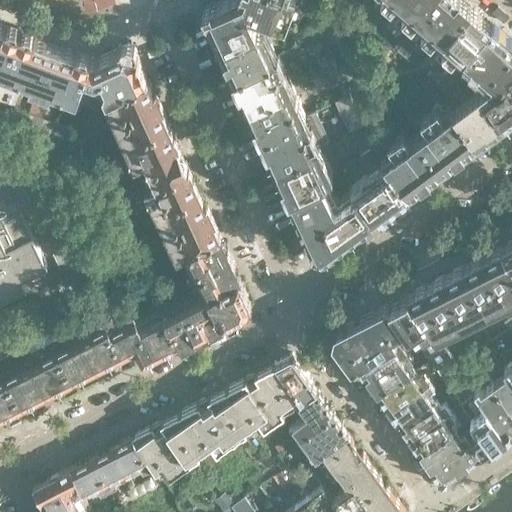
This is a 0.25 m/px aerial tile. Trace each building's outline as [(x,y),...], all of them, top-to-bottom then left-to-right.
[(259,25),(252,11),(251,8),(243,5),(236,8),(232,0),(216,0),(203,6),(216,35),(217,35),(220,42),(220,43),(259,25)] [(282,0),(232,0),(236,8),(243,5),(251,8),(285,21),(292,3),(282,0)] [(402,0),(403,1),(403,0),(377,0),(375,3),(385,12),(395,0),(402,0)] [(423,18),(438,0),(403,0),(403,1),(408,5),(395,20),(405,29),(418,14),(423,18)] [(443,36),(471,4),(465,0),(438,0),(423,18),(428,23),(415,38),(425,47),(438,31),(443,36)] [(463,53),(464,52),(491,22),(471,4),(443,36),(448,40),(435,55),(445,64),(458,49),(463,53)] [(0,64),(6,67),(20,29),(18,28),(16,24),(10,22),(7,24),(0,21),(0,64)] [(488,73),(511,46),(511,40),(491,22),(464,52),(488,73)] [(273,56),(259,25),(220,43),(220,44),(221,43),(224,51),(234,73),(273,56)] [(39,84),(55,41),(54,41),(53,41),(48,39),(49,39),(47,38),(47,39),(33,34),(31,30),(25,28),(21,29),(20,29),(6,67),(30,76),(29,80),(39,84)] [(335,63),(321,33),(311,38),(325,68),(335,63)] [(146,70),(144,66),(143,66),(136,51),(137,47),(135,41),(127,38),(121,41),(120,45),(95,57),(89,55),(83,71),(96,76),(101,74),(105,81),(102,86),(106,94),(109,93),(147,75),(145,71),(146,70)] [(83,71),(89,55),(88,54),(87,51),(81,48),(77,50),(63,45),(64,45),(62,44),(57,43),(57,42),(55,41),(39,84),(50,87),(51,84),(75,93),(83,71)] [(511,46),(488,73),(493,77),(511,80),(511,46)] [(286,86),(283,77),(289,75),(279,53),(273,56),(234,73),(248,103),(286,86)] [(349,93),(335,63),(325,68),(339,98),(349,93)] [(437,81),(444,73),(440,68),(433,76),(437,81)] [(439,87),(429,74),(422,78),(432,91),(439,87)] [(159,96),(155,87),(153,88),(153,87),(154,87),(152,82),(151,83),(147,75),(109,93),(115,106),(110,108),(114,116),(159,96)] [(511,113),(511,80),(493,77),(479,88),(502,120),(511,113)] [(306,113),(296,91),(290,94),(286,86),(248,103),(262,133),(306,113)] [(502,120),(479,88),(453,106),(477,139),(502,120)] [(362,123),(349,93),(339,98),(353,128),(362,123)] [(167,119),(161,105),(163,104),(159,96),(114,116),(118,125),(122,123),(129,137),(167,119)] [(477,139),(453,106),(452,105),(443,112),(436,103),(420,115),(427,124),(418,131),(442,164),(451,158),(450,158),(454,155),(458,153),(457,152),(461,150),(462,150),(465,147),(468,144),(469,145),(477,139)] [(25,124),(30,111),(14,106),(9,118),(25,124)] [(51,123),(43,120),(44,118),(44,117),(30,111),(25,124),(47,132),(51,123)] [(314,146),(310,137),(316,135),(306,113),(262,133),(275,164),(314,146)] [(192,173),(185,158),(187,155),(184,149),(181,148),(174,133),(173,133),(167,119),(129,137),(135,150),(130,152),(134,161),(145,157),(147,161),(156,179),(145,184),(149,194),(154,191),(160,205),(198,187),(192,174),(192,173)] [(64,139),(69,126),(54,120),(49,133),(64,139)] [(377,143),(362,123),(353,128),(368,149),(377,143)] [(427,175),(442,164),(418,131),(409,137),(402,129),(389,138),(397,149),(377,164),(381,170),(355,189),(374,215),(420,181),(423,178),(427,175)] [(82,143),(79,138),(78,136),(67,141),(70,148),(82,143)] [(85,151),(82,143),(70,148),(73,156),(85,151)] [(366,162),(383,150),(377,143),(368,149),(361,155),(366,162)] [(334,173),(324,152),(318,154),(314,146),(275,164),(289,194),(325,177),(334,173)] [(48,262),(36,239),(26,217),(23,211),(20,204),(32,198),(17,167),(0,175),(0,297),(26,284),(22,275),(48,262)] [(99,183),(96,175),(85,180),(88,188),(99,183)] [(339,240),(319,197),(332,191),(325,177),(289,194),(315,250),(315,251),(322,253),(339,240)] [(211,209),(207,200),(205,201),(198,187),(160,205),(166,219),(162,221),(166,229),(211,209)] [(374,215),(355,189),(337,203),(332,191),(319,197),(339,240),(374,215)] [(109,204),(106,196),(95,201),(98,209),(109,204)] [(219,231),(212,218),(215,217),(211,209),(166,229),(169,238),(174,236),(181,251),(189,247),(219,231)] [(101,227),(95,213),(81,219),(87,233),(101,227)] [(191,273),(231,252),(228,244),(225,245),(225,244),(225,245),(219,231),(189,247),(194,258),(188,261),(189,261),(188,264),(190,270),(191,273)] [(511,238),(502,244),(511,259),(511,238)] [(128,246),(125,239),(114,245),(117,251),(128,246)] [(511,287),(511,259),(502,244),(500,245),(497,244),(492,247),(491,250),(483,254),(509,289),(511,287)] [(132,254),(128,246),(117,251),(120,259),(132,254)] [(239,275),(233,262),(235,261),(231,252),(191,273),(193,275),(195,280),(200,282),(204,280),(207,289),(208,288),(209,290),(239,275)] [(509,289),(483,254),(481,255),(478,254),(472,257),(471,260),(464,263),(489,299),(509,289)] [(489,299),(464,263),(462,264),(459,263),(453,266),(452,269),(445,273),(471,308),(489,299)] [(160,275),(154,265),(146,269),(152,279),(160,275)] [(152,279),(146,269),(138,273),(144,283),(152,279)] [(471,308),(445,273),(443,274),(440,273),(435,275),(434,278),(426,282),(452,318),(471,308)] [(182,279),(181,276),(179,274),(173,277),(176,282),(182,279)] [(251,300),(239,275),(209,290),(224,319),(249,306),(248,306),(250,301),(251,300)] [(179,288),(176,282),(173,277),(166,281),(172,291),(179,288)] [(185,285),(182,279),(176,282),(179,288),(185,285)] [(452,318),(426,282),(425,283),(422,282),(416,285),(415,288),(407,292),(432,328),(452,318)] [(224,319),(209,290),(208,288),(207,289),(187,299),(204,332),(212,328),(211,325),(223,319),(224,319)] [(108,301),(103,291),(94,296),(99,306),(108,301)] [(453,356),(432,328),(407,292),(389,301),(401,318),(436,368),(453,356)] [(99,306),(94,296),(86,300),(92,310),(99,306)] [(204,332),(187,299),(165,310),(181,341),(194,334),(196,337),(204,332)] [(394,335),(389,327),(401,318),(389,301),(388,302),(385,301),(379,304),(378,307),(338,328),(336,334),(355,360),(390,337),(394,335)] [(181,341),(165,310),(164,306),(139,319),(135,312),(134,312),(156,354),(181,341)] [(156,354),(134,312),(126,316),(121,315),(116,317),(112,309),(103,313),(105,319),(106,318),(123,352),(133,347),(137,349),(143,360),(156,354)] [(123,352),(106,318),(105,319),(81,331),(98,365),(123,352)] [(98,365),(81,331),(55,344),(73,378),(98,365)] [(366,375),(408,347),(403,340),(396,345),(390,337),(355,360),(366,375)] [(73,378),(55,344),(30,357),(47,391),(73,378)] [(377,390),(412,367),(406,359),(413,354),(408,347),(366,375),(377,390)] [(312,379),(292,352),(292,351),(274,360),(302,398),(317,386),(316,385),(317,385),(312,379)] [(47,391),(30,357),(5,370),(22,404),(47,391)] [(302,398),(274,360),(249,373),(278,414),(298,400),(302,398)] [(511,370),(506,363),(500,367),(503,371),(493,378),(511,404),(511,370)] [(388,405),(430,377),(425,370),(418,375),(412,367),(377,390),(388,405)] [(0,415),(22,404),(5,370),(0,372),(0,415)] [(278,414),(249,373),(225,385),(250,419),(257,414),(264,424),(278,414)] [(399,420),(434,397),(428,389),(435,384),(430,377),(388,405),(399,420)] [(511,404),(493,378),(483,386),(480,382),(474,386),(476,389),(508,433),(511,430),(511,404)] [(250,419),(225,385),(202,397),(231,438),(247,427),(244,423),(250,419)] [(334,410),(334,409),(326,399),(326,398),(326,397),(325,398),(318,388),(317,386),(302,398),(298,400),(304,409),(299,412),(302,416),(294,422),(302,433),(334,410)] [(508,433),(476,389),(460,402),(482,432),(491,445),(508,433)] [(231,438),(202,397),(179,409),(203,443),(210,439),(217,449),(231,438)] [(410,435),(452,407),(447,401),(439,405),(434,397),(399,420),(410,435)] [(421,450),(455,427),(449,419),(457,414),(452,407),(410,435),(421,450)] [(203,443),(179,409),(155,421),(185,463),(200,452),(197,448),(203,443)] [(316,453),(349,429),(348,429),(343,422),(343,421),(342,420),(342,421),(335,410),(334,410),(302,433),(316,453)] [(185,463),(155,421),(132,433),(153,463),(156,468),(163,463),(171,473),(185,463)] [(431,465),(473,437),(468,431),(461,435),(455,427),(421,450),(431,465)] [(400,511),(406,508),(363,449),(362,449),(362,450),(359,452),(353,438),(354,437),(349,429),(316,453),(328,469),(334,464),(348,484),(332,495),(344,511),(400,511)] [(459,469),(491,445),(482,432),(473,437),(431,465),(440,477),(446,478),(447,477),(459,469)] [(153,463),(132,433),(110,444),(126,471),(140,464),(142,469),(153,463)] [(126,471),(110,444),(92,454),(108,486),(115,483),(114,481),(116,476),(126,471)] [(266,478),(284,465),(275,453),(258,466),(266,478)] [(108,486),(92,454),(70,465),(82,489),(88,490),(96,486),(101,488),(102,490),(108,486)] [(302,464),(295,454),(285,461),(292,471),(302,464)] [(75,499),(77,491),(82,489),(70,465),(59,471),(56,469),(52,472),(51,475),(33,484),(47,511),(71,511),(80,507),(75,499)] [(131,496),(154,484),(150,477),(127,489),(131,496)] [(344,511),(332,495),(321,481),(307,491),(318,507),(324,502),(331,511),(344,511)] [(312,511),(318,507),(307,491),(293,501),(300,511),(312,511)] [(253,511),(257,510),(245,494),(231,504),(237,511),(253,511)] [(300,511),(293,501),(279,511),(300,511)] [(237,511),(231,504),(231,503),(218,511),(237,511)]
